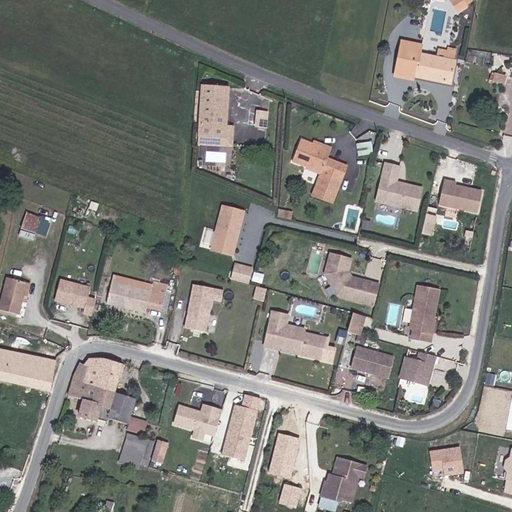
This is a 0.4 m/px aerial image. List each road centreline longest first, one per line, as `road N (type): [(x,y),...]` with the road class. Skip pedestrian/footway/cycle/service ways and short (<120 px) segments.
road 1 (unclassified): [(511,177),(475,389),(448,421),(414,429),(110,347),(82,352),(18,511)]
road 2 (unclassified): [(511,170),(292,87),(99,0)]
road 3 (unknown): [(496,274),(270,222)]
road 4 (unknown): [(280,393),(250,511)]
